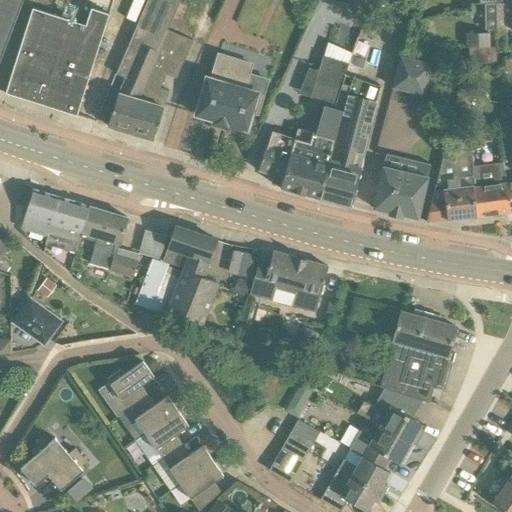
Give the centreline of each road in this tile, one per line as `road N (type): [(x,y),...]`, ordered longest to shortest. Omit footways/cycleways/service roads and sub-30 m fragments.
road 1 (secondary): [(511,273),(350,242),(0,139)]
road 2 (residential): [(311,511),(270,485),(181,363),(134,345),(65,361),(0,471)]
road 3 (residential): [(417,511),(511,348)]
